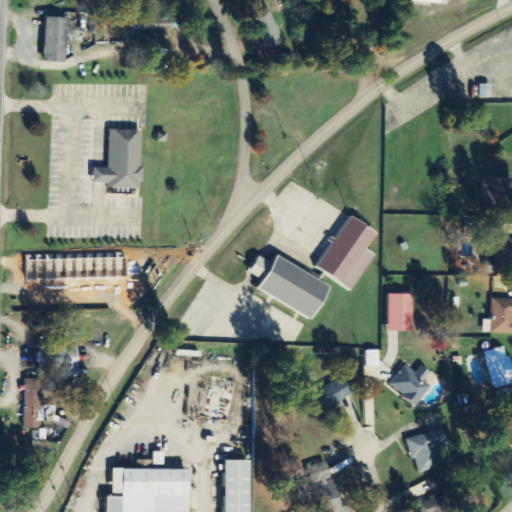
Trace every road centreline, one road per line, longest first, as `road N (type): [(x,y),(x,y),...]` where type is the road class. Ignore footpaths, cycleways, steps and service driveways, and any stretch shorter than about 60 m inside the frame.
road 1 (residential): [(222,251),(384,93),(511,7)]
road 2 (residential): [(41,511),(110,398),(222,251)]
road 3 (residential): [(242,230),(237,74),(212,0)]
